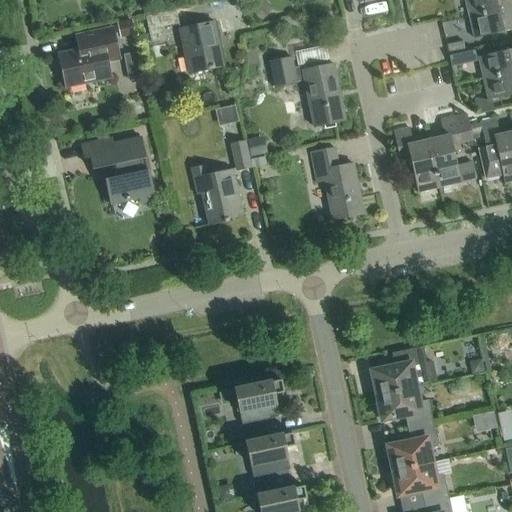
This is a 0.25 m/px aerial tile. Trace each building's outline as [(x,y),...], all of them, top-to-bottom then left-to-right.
[(511,0),(464,0),(468,17),(511,7),(511,0)] [(511,7),(468,17),(474,39),(511,31),(511,33),(511,7)] [(175,11),(144,17),(149,43),(165,40),(162,28),(177,25),(175,11)] [(189,74),(224,66),(214,22),(180,30),(189,74)] [(113,29),(75,37),(78,52),(61,55),(67,87),(108,78),(104,63),(119,59),(113,29)] [(511,49),(478,58),(483,79),(511,72),(511,49)] [(140,51),(128,52),(131,79),(143,78),(140,51)] [(451,67),(470,63),(468,51),(448,55),(451,67)] [(345,122),(333,65),(294,73),(291,58),(269,62),(275,89),(296,85),(296,83),(304,82),(313,128),(345,122)] [(511,72),(483,79),(488,101),(511,95),(511,72)] [(219,108),(223,125),(241,121),(238,104),(219,108)] [(452,145),(461,143),(472,140),(466,115),(440,121),(444,137),(429,141),(439,188),(461,183),(452,145)] [(481,130),(472,133),(475,146),(485,144),(485,146),(478,148),(485,178),(487,178),(498,175),(502,174),(504,183),(511,181),(511,131),(499,135),(496,120),(480,124),(481,130)] [(418,193),(439,188),(429,141),(413,144),(409,128),(394,132),(400,157),(409,155),(418,193)] [(91,170),(101,168),(106,167),(106,168),(109,180),(104,181),(109,205),(138,199),(139,204),(154,201),(140,139),(113,145),(112,140),(80,147),(83,159),(89,158),(91,170)] [(235,172),(236,172),(251,168),(245,141),(229,145),(235,172)] [(331,221),(363,214),(353,165),(338,168),(334,150),(310,155),(315,184),(323,182),(331,221)] [(227,219),(242,216),(232,170),(207,175),(205,166),(192,168),(198,196),(201,195),(208,226),(228,222),(227,219)] [(376,396),(415,388),(430,385),(430,382),(436,381),(432,362),(426,363),(422,347),(391,354),(394,367),(371,372),(372,374),(370,377),(371,385),(374,387),(376,396)] [(234,390),(241,425),(277,417),(273,395),(283,393),(280,380),(234,390)] [(415,388),(376,396),(381,421),(404,416),(407,429),(432,424),(427,400),(418,402),(415,388)] [(437,447),(432,424),(407,429),(410,442),(387,447),(387,449),(386,452),(387,460),(390,462),(392,471),(431,463),(428,449),(437,447)] [(242,429),(245,443),(260,440),(257,426),(242,429)] [(284,448),(294,446),(291,433),(260,440),(245,443),(252,478),(289,470),(284,448)] [(434,477),(431,463),(392,471),(397,496),(420,491),(423,504),(448,499),(443,475),(434,477)] [(256,496),(272,493),(268,479),(253,482),(256,496)] [(256,496),(259,511),(297,511),(295,501),(305,499),(303,486),(272,493),(256,496)] [(451,511),(448,499),(423,504),(424,511),(451,511)]
